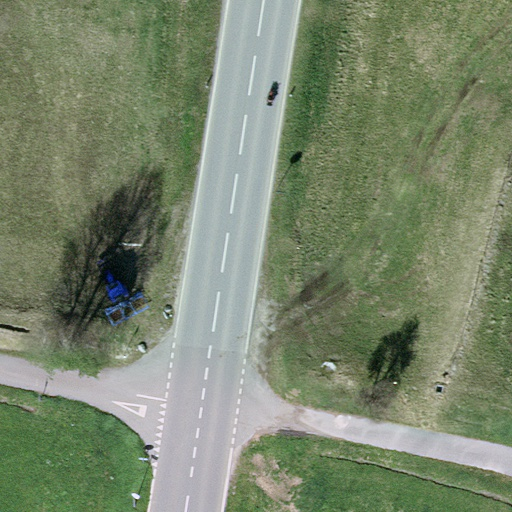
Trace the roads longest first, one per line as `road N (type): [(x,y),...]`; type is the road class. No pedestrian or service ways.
road 1 (tertiary): [(182,406),(254,0)]
road 2 (track): [(182,406),(396,451)]
road 3 (unclassified): [(0,374),(182,406)]
